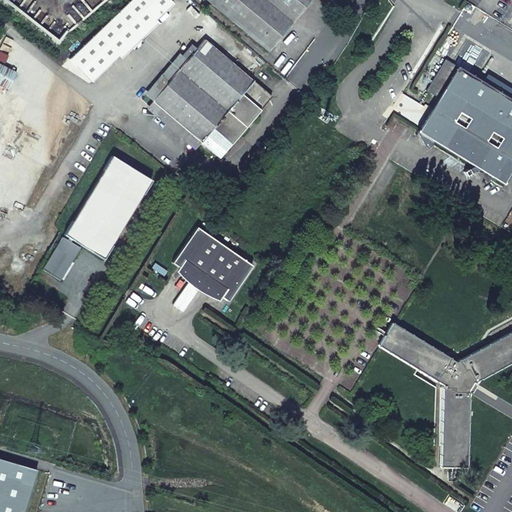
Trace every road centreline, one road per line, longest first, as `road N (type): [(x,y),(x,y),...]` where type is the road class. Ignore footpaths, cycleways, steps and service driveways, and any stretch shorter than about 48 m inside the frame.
road 1 (residential): [(363,0),(218,176),(0,20)]
road 2 (unclassified): [(0,340),(89,379),(122,421),(137,511)]
road 3 (unknown): [(108,103),(31,210),(0,227)]
